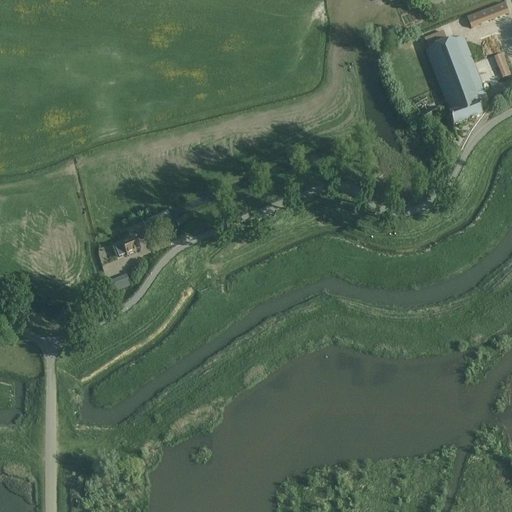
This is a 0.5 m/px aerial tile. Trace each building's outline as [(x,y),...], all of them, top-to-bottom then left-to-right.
[(504,2),(467,18),(473,32),(510,16),(504,2)] [(450,115),(478,105),(488,101),(463,38),(448,44),(444,33),(425,40),(429,51),(426,52),(450,115)] [(511,75),(501,52),(494,56),(504,78),(511,75)] [(457,126),(481,116),(482,116),(478,105),(450,115),(448,116),(452,127),(457,126)] [(426,113),(414,120),(418,128),(437,117),(432,109),(431,109),(426,113)] [(176,222),(156,229),(159,237),(179,229),(176,222)] [(127,256),(141,250),(137,241),(132,243),(130,239),(121,243),(122,247),(115,249),(119,258),(126,255),(127,256)] [(113,282),(112,282),(116,292),(120,291),(123,289),(130,286),(129,284),(126,276),(113,282)]
